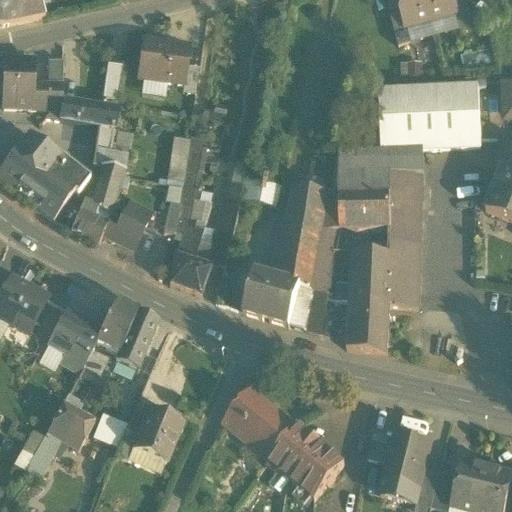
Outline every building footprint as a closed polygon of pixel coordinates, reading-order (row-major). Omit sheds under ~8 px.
[(36,0),(0,0),(0,22),(2,30),(44,21),(36,0)] [(385,0),(389,16),(398,14),(394,0),(385,0)] [(407,31),(431,25),(424,0),(397,0),(400,13),(406,32),(407,31)] [(424,0),(431,25),(455,19),(456,18),(451,0),(424,0)] [(455,19),(459,35),(472,31),(463,0),(451,0),(456,18),(455,19)] [(389,16),(398,50),(411,47),(407,31),(406,32),(400,13),(398,14),(389,16)] [(407,31),(411,47),(459,35),(455,19),(431,25),(407,31)] [(139,85),(183,91),(185,70),(188,51),(144,45),(143,54),(140,54),(139,67),(141,68),(139,85)] [(28,114),(31,114),(32,89),(33,66),(6,65),(4,112),(28,113),(28,114)] [(421,65),(407,66),(408,83),(422,83),(421,65)] [(407,66),(400,66),(401,83),(408,83),(407,66)] [(102,103),(117,105),(122,70),(107,68),(102,103)] [(51,90),(62,91),(63,70),(52,69),(51,90)] [(182,94),(195,96),(199,72),(185,70),(183,91),(182,94)] [(51,90),(32,89),(31,114),(51,115),(60,115),(62,107),(62,91),(51,90)] [(379,97),(382,146),(383,157),(426,155),(482,151),(479,91),(379,97)] [(100,113),(62,107),(60,115),(59,125),(82,129),(91,130),(97,131),(99,118),(100,113)] [(226,116),(211,114),(210,125),(224,127),(226,116)] [(44,123),(59,125),(60,115),(51,115),(44,123)] [(106,119),(99,118),(97,131),(96,140),(94,155),(126,161),(132,124),(129,124),(115,121),(106,119)] [(0,175),(0,184),(51,224),(72,189),(76,191),(85,182),(60,165),(62,161),(29,142),(0,175)] [(511,147),(505,145),(503,151),(511,154),(511,147)] [(425,177),(426,155),(383,157),(382,146),(340,147),(332,196),(390,197),(390,177),(425,177)] [(511,171),(511,154),(503,151),(497,166),(506,170),(507,170),(511,171)] [(124,176),(126,161),(94,155),(92,170),(101,172),(100,177),(109,179),(122,182),(124,176)] [(237,165),(232,189),(241,191),(243,183),(246,167),(237,165)] [(487,216),(511,226),(511,171),(507,170),(506,170),(487,216)] [(111,220),(119,191),(107,188),(109,179),(100,177),(95,193),(91,210),(105,217),(111,220)] [(390,197),(390,209),(423,210),(425,177),(390,177),(390,197)] [(122,182),(109,179),(107,188),(119,191),(122,182)] [(84,207),(91,210),(95,193),(85,182),(76,191),(72,189),(51,224),(71,236),(80,217),(84,207)] [(238,205),(276,212),(280,191),(243,183),(241,191),(238,205)] [(214,271),(224,275),(238,205),(241,191),(232,189),(230,189),(226,208),(223,207),(217,235),(216,237),(217,237),(215,243),(214,271)] [(287,235),(322,244),(324,234),(331,197),(293,192),(286,232),(285,234),(287,235)] [(390,209),(390,197),(332,196),(332,198),(331,197),(324,234),(389,236),(390,209)] [(84,207),(80,217),(106,229),(102,241),(132,256),(151,219),(130,209),(121,226),(111,220),(109,224),(103,221),(105,217),(91,210),(84,207)] [(169,212),(168,219),(178,222),(180,209),(176,209),(174,213),(169,212)] [(423,210),(390,209),(389,236),(388,278),(388,312),(418,312),(423,210)] [(98,249),(102,241),(106,229),(80,217),(71,236),(98,249)] [(177,224),(178,222),(168,219),(164,237),(174,240),(177,224)] [(184,226),(177,224),(174,240),(181,241),(184,226)] [(201,230),(184,226),(181,241),(176,260),(190,265),(192,256),(195,242),(198,243),(201,230)] [(279,231),(269,282),(276,283),(285,234),(286,232),(279,231)] [(196,258),(194,266),(210,272),(210,273),(214,271),(215,243),(217,237),(216,237),(217,235),(204,232),(196,258)] [(300,290),(313,294),(321,250),(322,244),(287,235),(285,234),(276,283),(278,284),(300,290)] [(352,257),(351,274),(388,278),(389,236),(324,234),(322,244),(321,250),(335,253),(352,257)] [(305,336),(319,340),(335,253),(321,250),(313,294),(305,336)] [(169,290),(183,295),(194,266),(190,265),(176,260),(169,290)] [(200,302),(210,273),(210,272),(194,266),(183,295),(200,302)] [(350,307),(349,320),(387,325),(388,312),(388,278),(351,274),(351,288),(350,307)] [(243,319),(288,332),(300,290),(278,284),(276,283),(269,282),(255,277),(243,319)] [(26,337),(28,338),(46,304),(27,294),(13,287),(13,286),(12,285),(11,286),(0,306),(0,322),(10,328),(11,327),(27,335),(26,337)] [(335,306),(350,307),(351,288),(336,287),(335,306)] [(313,294),(300,290),(288,332),(305,336),(313,294)] [(95,347),(118,360),(125,346),(124,345),(137,317),(117,305),(102,334),(95,347)] [(78,379),(95,347),(102,334),(67,315),(48,351),(64,360),(60,368),(78,379)] [(115,367),(115,368),(135,376),(137,377),(157,328),(137,317),(124,345),(125,346),(118,360),(115,367)] [(387,361),(387,325),(349,320),(348,320),(347,346),(347,348),(346,354),(387,361)] [(83,373),(98,381),(102,374),(111,378),(111,377),(115,368),(115,367),(92,356),(83,373)] [(130,386),(135,376),(115,368),(111,377),(130,386)] [(268,467),(279,476),(273,483),(274,487),(280,492),(284,491),(290,484),(314,504),(344,467),(298,430),(251,393),(222,430),(268,467)] [(68,400),(62,410),(77,418),(83,408),(68,400)] [(94,427),(77,418),(62,410),(46,438),(60,447),(78,457),(94,427)] [(131,455),(165,469),(182,428),(151,415),(142,438),(139,436),(137,439),(131,455)] [(92,443),(118,453),(126,435),(128,429),(102,419),(92,443)] [(137,439),(126,435),(118,453),(115,461),(126,466),(131,455),(137,439)] [(25,476),(39,484),(52,462),(60,447),(46,438),(25,476)] [(418,492),(419,493),(424,473),(430,450),(395,441),(393,449),(388,469),(384,484),(418,492)] [(368,464),(378,466),(383,447),(372,444),(368,464)] [(378,466),(388,469),(393,449),(383,447),(378,466)] [(477,511),(488,472),(463,466),(458,482),(450,511),(477,511)] [(511,478),(488,472),(477,511),(504,511),(509,494),(511,481),(511,478)] [(414,508),(430,511),(439,477),(424,473),(419,493),(418,492),(414,508)] [(450,511),(458,482),(439,477),(430,511),(450,511)] [(414,508),(418,492),(384,484),(384,483),(380,499),(414,508)]
